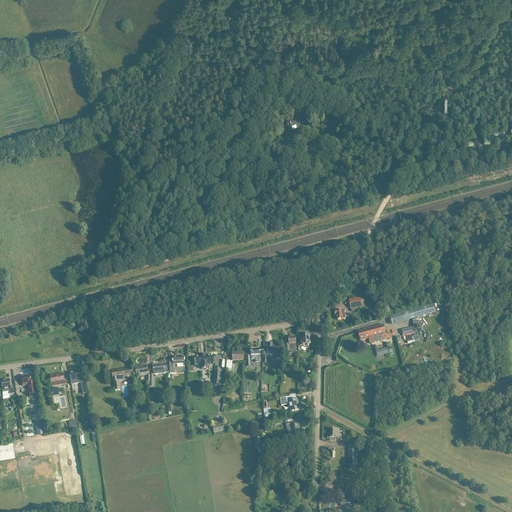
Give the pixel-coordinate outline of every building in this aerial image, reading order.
[(299,125),(299,128),(306,126),(304,117),(290,121),(290,120),(287,121),(289,128),(292,127),(292,126),(299,125)] [(485,146),(508,141),(505,130),(482,135),(485,146)] [(465,150),(477,148),(475,140),(463,142),(465,150)] [(357,311),(356,308),(362,307),(361,298),(349,300),(351,312),(357,311)] [(392,324),(435,312),(433,304),(390,316),(392,324)] [(344,310),(340,311),(335,311),(335,315),(337,315),(337,320),(345,319),(344,310)] [(390,333),(385,334),(383,325),(358,332),(360,341),(369,339),(370,343),(391,338),(390,333)] [(414,328),(402,331),(403,337),(415,334),(414,328)] [(300,332),(298,332),(298,336),(302,336),(302,337),(302,342),(301,342),(301,345),(304,345),(304,347),(305,348),(308,348),(309,347),(309,345),(310,345),(309,335),(308,332),(300,332)] [(295,337),(288,338),(289,343),(289,344),(289,345),(290,350),(294,349),(294,352),(297,351),(297,350),(296,342),(295,337)] [(264,350),(263,364),(267,364),(267,361),(270,361),(271,356),(280,357),(280,352),(280,347),(272,347),(272,343),(268,343),(268,347),(267,347),(267,350),(264,350)] [(387,348),(376,351),(377,352),(377,356),(378,357),(389,353),(388,353),(387,349),(387,348)] [(251,351),(246,351),(246,356),(250,356),(251,356),(251,360),(255,359),(256,363),(260,362),(259,349),(251,350),(251,351)] [(245,360),(244,357),(244,352),(233,353),(233,361),(245,360)] [(185,364),(185,359),(184,357),(173,357),(173,355),(169,355),(170,374),(175,373),(175,364),(185,364)] [(200,357),(194,357),(195,360),(193,360),(194,364),(195,364),(195,366),(201,366),(201,369),(209,369),(209,365),(215,365),(214,356),(206,356),(206,355),(200,355),(200,357)] [(167,372),(167,368),(166,363),(153,365),(154,374),(159,373),(159,375),(163,374),(163,373),(167,372)] [(148,373),(148,369),(148,367),(147,367),(147,364),(143,365),(143,367),(135,368),(136,374),(135,374),(135,377),(141,376),(141,374),(148,373)] [(115,391),(118,390),(120,390),(119,381),(133,379),(131,368),(112,371),(113,382),(115,391)] [(81,371),(70,373),(71,381),(75,381),(75,384),(81,383),(83,383),(82,379),(81,371)] [(50,376),(51,381),(52,386),(65,384),(64,377),(64,376),(63,374),(50,376)] [(25,377),(21,378),(22,382),(22,384),(23,386),(28,386),(29,392),(28,393),(29,397),(37,396),(36,391),(34,392),(34,387),(33,382),(30,382),(29,375),(25,376),(25,377)] [(13,386),(10,386),(8,380),(0,381),(2,393),(8,392),(9,395),(14,394),(13,386)] [(288,405),(290,412),(299,410),(297,399),(291,400),(290,397),(280,399),(281,406),(288,405)] [(288,423),(286,423),(286,427),(290,427),(292,439),(293,442),(298,441),(297,438),(301,437),(298,424),(294,425),(293,422),(288,423)] [(212,425),(214,432),(225,430),(223,423),(212,425)] [(340,430),(335,430),(330,430),(329,441),(334,441),(334,438),(339,438),(340,430)] [(52,437),(40,440),(43,456),(56,453),(52,437)] [(0,461),(15,459),(12,443),(0,444),(0,461)] [(357,446),(348,445),(348,470),(357,470),(357,462),(357,456),(359,456),(360,456),(360,450),(357,450),(357,446)]
